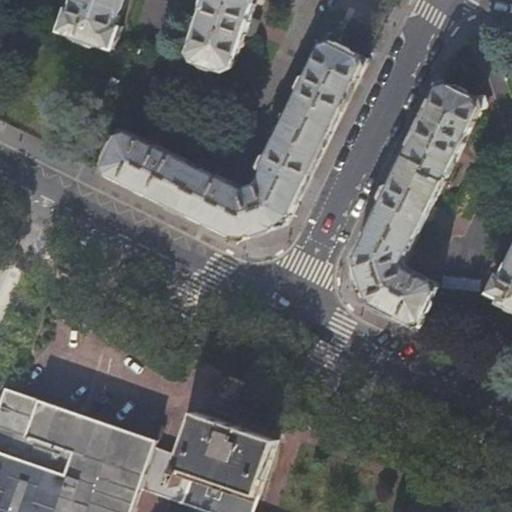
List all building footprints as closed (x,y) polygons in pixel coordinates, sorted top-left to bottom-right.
[(99,45),(113,50),(122,26),(118,25),(126,0),(71,0),(60,31),(75,36),(76,40),(95,47),(99,45)] [(193,61),(223,71),(233,66),(245,32),(252,35),(257,22),(250,19),(256,0),(205,0),(188,51),(193,61)] [(102,171),(241,239),(288,223),(298,203),(370,58),(327,37),(262,168),(265,170),(258,184),(244,188),(123,128),(102,171)] [(372,304),(420,327),(441,287),(439,283),(409,267),(407,260),(482,108),(487,106),(484,97),(479,98),(443,80),(424,118),(400,165),(356,256),(372,304)] [(511,255),(502,275),(499,273),(490,292),(501,299),(500,302),(511,307),(511,255)] [(0,407),(0,511),(254,511),(280,439),(197,411),(182,456),(157,447),(160,440),(7,387),(0,407)]
